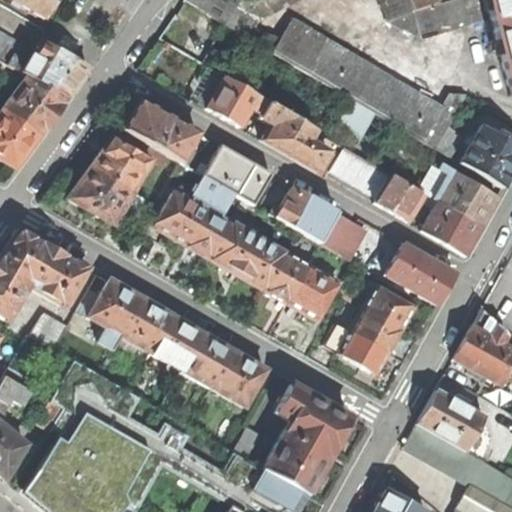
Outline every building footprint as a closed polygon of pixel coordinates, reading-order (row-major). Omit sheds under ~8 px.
[(9,0),(18,5),(43,20),(54,0),(9,0)] [(378,0),(386,22),(423,38),(408,0),(182,0),(182,2),(434,150),(465,98),(450,95),(442,108),(291,20),(285,7),(298,0),(378,0)] [(408,0),(423,38),(481,21),(475,0),(450,0),(439,3),(438,1),(437,0),(408,0)] [(511,0),(485,0),(510,96),(511,95),(511,0)] [(9,43),(0,57),(0,62),(64,99),(76,83),(87,68),(39,40),(26,63),(13,55),(17,47),(9,43)] [(175,93),(193,61),(177,52),(159,84),(175,93)] [(0,77),(17,88),(1,109),(38,136),(49,120),(64,99),(0,62),(0,77)] [(220,120),(237,130),(256,98),(222,78),(203,110),(220,120)] [(171,121),(137,102),(120,131),(124,133),(164,156),(179,164),(196,135),(171,121)] [(331,134),(355,146),(372,116),(348,103),(331,134)] [(316,174),(328,154),(307,142),(313,131),(266,104),(257,120),(268,126),(259,142),(282,155),(316,174)] [(0,110),(0,161),(13,168),(24,154),(38,136),(1,109),(0,110)] [(511,170),(511,143),(480,126),(458,164),(501,190),(511,170)] [(160,166),(164,156),(124,133),(118,145),(110,140),(100,153),(88,169),(131,192),(148,162),(147,161),(149,160),(160,166)] [(233,156),(218,147),(200,177),(217,187),(234,196),(252,166),(233,156)] [(328,173),(375,201),(390,176),(342,149),(328,173)] [(488,213),(496,198),(439,165),(436,170),(430,167),(416,191),(419,193),(436,203),(479,228),(488,213)] [(269,176),(252,166),(234,196),(251,206),(269,176)] [(144,199),(131,192),(88,169),(65,200),(85,212),(111,226),(115,219),(129,227),(144,199)] [(402,222),(419,193),(416,191),(390,176),(375,201),(373,204),(389,214),(402,222)] [(162,235),(183,246),(205,209),(217,187),(200,177),(188,199),(172,190),(150,228),(162,235)] [(313,201),(290,188),(272,218),(317,244),(335,214),(336,214),(313,201)] [(473,240),(479,228),(436,203),(419,231),(434,240),(464,256),(473,240)] [(194,253),(206,260),(228,222),(205,209),(183,246),(194,253)] [(355,225),(335,214),(317,244),(336,255),(355,225)] [(231,273),(263,292),(284,254),(228,222),(206,260),(231,273)] [(0,318),(6,322),(26,288),(63,308),(86,268),(53,249),(19,229),(0,255),(0,318)] [(402,245),(384,276),(435,305),(453,275),(424,259),(402,245)] [(274,298),(285,304),(307,267),(284,254),(263,292),(274,298)] [(315,321),(336,283),(307,267),(285,304),(300,313),(315,321)] [(108,281),(86,317),(105,328),(97,342),(112,351),(120,336),(141,299),(120,287),(108,281)] [(411,308),(373,287),(360,310),(398,331),(404,321),(411,308)] [(156,309),(141,299),(120,336),(150,354),(171,317),(156,309)] [(461,341),(451,360),(500,386),(511,364),(511,349),(501,343),(506,334),(480,308),(461,341)] [(393,341),(398,331),(360,310),(348,332),(386,354),(393,341)] [(66,328),(42,315),(29,336),(53,350),(66,328)] [(184,324),(171,317),(150,354),(180,372),(201,334),(184,324)] [(379,367),(386,354),(348,332),(332,324),(320,346),(374,376),(379,367)] [(79,335),(66,328),(53,350),(66,358),(79,335)] [(215,342),(201,334),(180,372),(210,390),(232,352),(215,342)] [(247,361),(232,352),(210,390),(242,408),(264,370),(247,361)] [(0,476),(4,480),(24,445),(0,425),(0,413),(4,406),(7,407),(9,403),(20,408),(28,393),(1,378),(0,379),(0,476)] [(287,421),(260,469),(262,471),(276,478),(305,495),(325,460),(349,418),(289,384),(273,412),(287,421)] [(425,406),(415,424),(474,457),(479,446),(469,440),(482,418),(463,407),(466,402),(454,395),(451,400),(434,391),(425,406)] [(45,430),(47,431),(58,411),(46,403),(33,426),(43,433),(45,430)] [(468,484),(452,511),(511,511),(511,479),(495,470),(415,425),(403,447),(468,484)] [(257,435),(245,428),(231,453),(233,454),(244,460),(257,435)] [(511,442),(510,446),(509,445),(495,470),(511,479),(511,442)] [(371,511),(425,511),(385,489),(371,511)] [(239,511),(220,500),(212,511),(239,511)]
